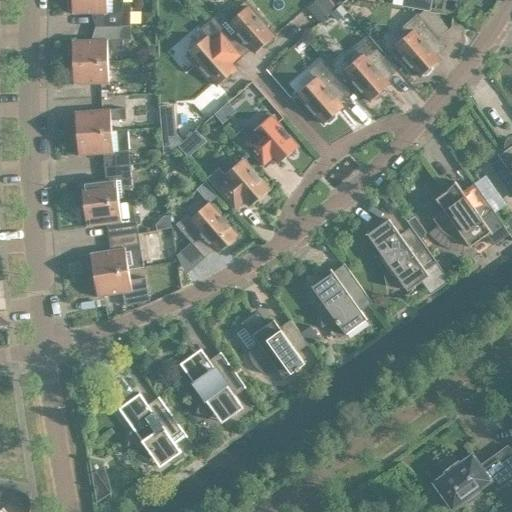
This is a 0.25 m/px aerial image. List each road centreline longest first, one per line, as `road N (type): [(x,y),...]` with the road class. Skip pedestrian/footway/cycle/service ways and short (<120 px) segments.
road 1 (residential): [(43,351),(202,294),(326,211),(422,120),(509,0)]
road 2 (residential): [(43,351),(26,0)]
road 3 (residential): [(269,511),(511,341)]
road 4 (residential): [(68,511),(43,351)]
